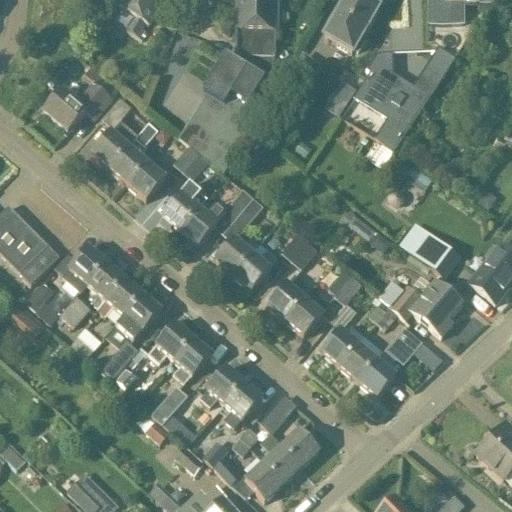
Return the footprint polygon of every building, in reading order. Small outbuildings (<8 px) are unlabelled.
[(143,34),(146,29),(149,30),(168,0),(125,0),(119,11),(135,22),(127,34),(142,45),(147,37),(143,34)] [(235,0),(235,35),(234,61),(257,61),(257,71),(275,72),(275,0),(235,0)] [(360,0),(345,0),(321,42),(354,60),(355,58),(358,60),(368,43),(365,41),(381,12),(360,0)] [(438,53),(434,60),(437,76),(444,81),(455,64),(438,53)] [(302,57),(284,86),(303,98),(321,69),(302,57)] [(370,78),(341,123),(394,158),(429,103),(412,92),(393,80),(392,58),(377,58),(366,75),(370,78)] [(207,100),(179,145),(188,152),(199,161),(208,168),(223,180),(262,118),(249,109),(248,109),(263,84),(247,73),(226,60),(203,98),(207,100)] [(94,88),(77,107),(62,95),(42,118),(66,139),(84,118),(94,127),(113,106),(94,88)] [(112,135),(111,137),(110,137),(91,160),(109,175),(149,129),(138,141),(120,126),(131,113),(120,103),(101,125),(112,135)] [(158,137),(149,129),(109,175),(125,190),(145,167),(140,162),(146,155),(144,153),(158,137)] [(188,152),(173,169),(184,178),(199,161),(188,152)] [(448,193),(394,159),(384,174),(403,186),(404,184),(424,197),(430,189),(445,199),(448,193)] [(199,161),(184,178),(193,185),(208,168),(199,161)] [(145,167),(125,190),(145,207),(165,184),(164,183),(172,174),(161,164),(153,174),(145,167)] [(190,188),(181,198),(161,221),(179,236),(199,213),(208,204),(190,188)] [(207,220),(199,213),(179,236),(197,252),(214,232),(222,240),(252,204),(242,196),(222,218),(214,211),(207,220)] [(222,240),(230,247),(214,266),(232,282),(252,259),(244,252),(252,243),(243,235),(262,213),(252,204),(222,240)] [(0,259),(30,291),(59,263),(9,211),(0,219),(0,259)] [(357,220),(350,229),(370,244),(377,235),(357,220)] [(443,285),(459,263),(415,228),(398,250),(443,285)] [(379,236),(372,245),(386,256),(393,246),(379,236)] [(291,267),(307,248),(297,240),(281,259),(291,267)] [(307,248),(291,267),(300,275),(317,256),(307,248)] [(511,258),(499,249),(469,289),(496,310),(511,289),(511,258)] [(68,276),(61,283),(79,299),(86,291),(106,268),(88,253),(68,276)] [(259,265),(252,259),(232,282),(250,297),(270,275),(269,274),(277,265),(267,256),(259,265)] [(106,268),(86,291),(104,307),(124,284),(106,268)] [(295,280),(287,289),(286,289),(267,311),(285,327),(304,304),(297,298),(305,289),(295,280)] [(351,282),(333,302),(345,311),(362,291),(351,282)] [(105,308),(98,316),(105,322),(112,314),(122,323),(142,300),(124,284),(104,307),(105,308)] [(392,287),(378,303),(389,313),(389,314),(390,315),(397,321),(398,320),(405,326),(412,319),(441,343),(452,330),(448,327),(462,310),(434,286),(420,303),(407,292),(403,297),(392,287)] [(43,287),(28,304),(28,311),(35,318),(53,297),(43,287)] [(119,356),(99,378),(110,388),(127,369),(132,363),(137,357),(130,350),(140,338),(141,339),(161,316),(142,300),(122,323),(123,323),(115,332),(129,344),(119,356)] [(311,310),(304,304),(285,327),(303,343),(322,320),(322,319),(330,310),(319,301),(311,310)] [(76,302),(60,322),(74,334),(91,314),(76,302)] [(43,334),(16,310),(6,322),(33,345),(43,334)] [(376,311),(367,322),(377,330),(390,315),(389,314),(385,318),(376,311)] [(390,315),(377,330),(384,336),(397,321),(390,315)] [(155,351),(156,352),(148,360),(159,369),(166,361),(173,367),(193,344),(192,343),(193,341),(186,334),(184,336),(175,329),(155,351)] [(376,365),(357,388),(376,404),(395,381),(387,374),(396,364),(405,352),(413,359),(422,348),(403,333),(377,365),(376,365)] [(84,334),(79,342),(95,352),(100,344),(84,334)] [(340,335),(321,358),(339,374),(359,351),(340,335)] [(93,356),(77,342),(69,352),(85,366),(93,356)] [(173,367),(180,373),(173,381),(183,390),(190,382),(191,383),(211,360),(193,344),(173,367)] [(359,351),(339,374),(357,388),(376,365),(359,351)] [(132,363),(127,369),(133,373),(137,368),(132,363)] [(206,395),(207,396),(199,404),(209,413),(216,405),(224,411),(244,389),(226,373),(206,395)] [(125,377),(116,388),(125,396),(134,385),(125,377)] [(224,411),(231,417),(224,425),(233,434),(241,426),(242,427),(262,404),(244,389),(224,411)] [(176,392),(151,422),(162,431),(187,402),(176,392)] [(273,414),(260,430),(269,440),(280,452),(301,474),(319,457),(299,435),(282,451),(271,439),(285,423),(273,414)] [(176,416),(162,432),(171,440),(185,423),(176,416)] [(155,427),(145,439),(158,451),(169,440),(155,427)] [(495,437),(475,458),(502,485),(511,474),(511,434),(504,427),(495,437)] [(249,433),(238,446),(249,455),(260,442),(249,433)] [(269,440),(260,448),(271,460),(263,468),(284,490),(301,474),(280,452),(269,440)] [(238,446),(232,454),(242,463),(249,455),(238,446)] [(217,447),(202,464),(213,474),(223,463),(228,456),(217,447)] [(203,469),(184,452),(175,462),(194,479),(203,469)] [(223,463),(213,474),(234,494),(242,485),(254,497),(264,508),(284,490),(263,468),(245,485),(223,463)] [(65,497),(80,511),(100,511),(103,510),(77,485),(65,497)] [(164,511),(179,511),(181,510),(160,488),(151,497),(164,511)] [(201,496),(182,511),(234,511),(216,492),(206,501),(201,496)] [(464,511),(454,501),(442,511),(464,511)]
